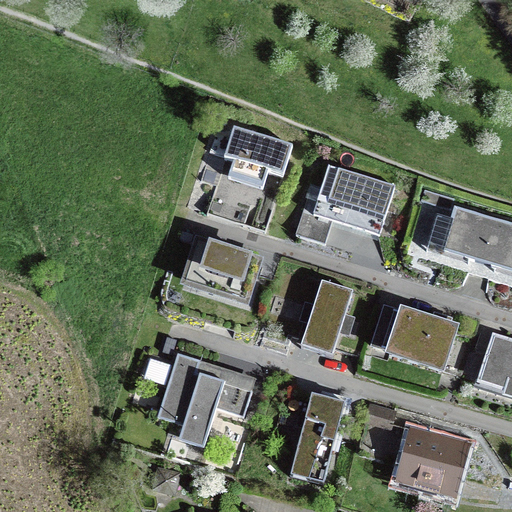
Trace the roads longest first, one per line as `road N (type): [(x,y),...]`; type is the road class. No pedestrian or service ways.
road 1 (residential): [(511,433),(175,331)]
road 2 (residential): [(511,323),(206,226)]
